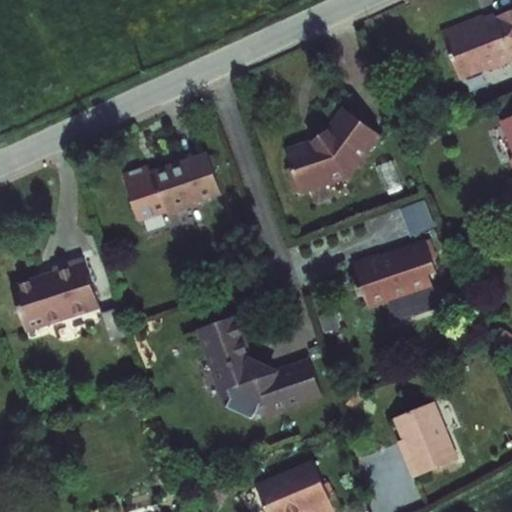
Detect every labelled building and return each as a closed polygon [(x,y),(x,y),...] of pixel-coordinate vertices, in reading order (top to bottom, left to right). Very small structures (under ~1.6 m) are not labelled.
[(511,16),(501,20),(502,24),(492,28),(489,18),(447,33),(462,76),(488,66),(491,74),(511,66),(511,16)] [(384,133),(348,107),(331,129),(315,140),(290,149),(304,191),(353,175),(384,133)] [(226,193),(211,147),(125,174),(139,220),(226,193)] [(402,208),(413,237),(436,228),(425,199),(402,208)] [(437,268),(429,241),(400,250),(398,245),(354,259),(362,285),(357,287),(360,295),(365,294),(368,303),(387,297),(388,299),(409,292),(409,295),(434,287),(429,271),(437,268)] [(103,305),(88,256),(57,265),(60,271),(61,276),(45,281),(43,275),(16,283),(29,327),(103,305)] [(321,397),(310,363),(277,373),(249,359),(235,315),(199,327),(226,408),(247,421),(251,419),(264,400),(269,413),(321,397)] [(462,456),(435,400),(397,418),(411,449),(405,451),(418,477),(462,456)] [(327,511),(337,509),(320,459),(259,480),(270,511),(296,511),(307,508),(308,511),(327,511)]
